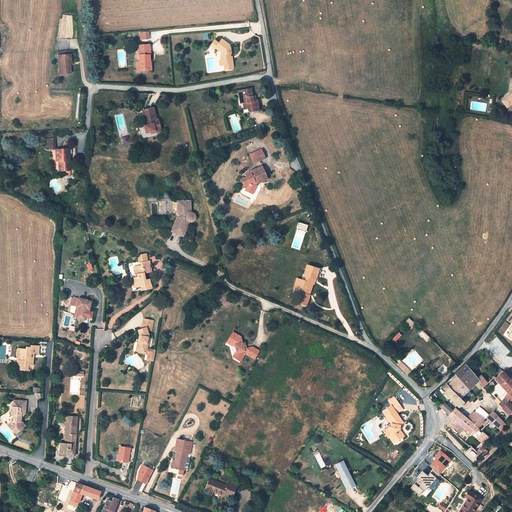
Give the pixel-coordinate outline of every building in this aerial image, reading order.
[(150,32),(140,32),(140,40),(150,39),(150,32)] [(233,67),(232,61),(231,60),(230,57),(230,54),(231,53),(230,47),(229,46),(230,45),(222,39),(219,43),(214,40),(210,46),(213,48),(215,48),(221,52),(221,55),(220,56),(221,61),(222,61),(223,64),(224,65),(225,70),(232,69),(233,67)] [(149,55),(151,55),(150,44),(140,45),(141,55),(139,55),(139,62),(137,62),(138,69),(145,68),(146,70),(151,70),(151,63),(150,63),(149,61),(150,61),(149,55)] [(71,62),(71,54),(59,55),(58,55),(60,74),(66,73),(66,69),(70,69),(70,65),(70,63),(71,62)] [(252,96),(251,89),(238,91),(240,103),(243,103),(243,106),(247,105),(248,109),(249,112),(259,110),(257,100),(255,100),(253,100),(252,96)] [(144,110),(147,122),(148,122),(148,124),(146,125),(144,125),(147,134),(151,133),(160,130),(162,129),(159,119),(157,119),(154,108),(144,110)] [(56,149),(54,138),(47,140),(47,148),(51,148),(51,150),(56,149)] [(59,161),(59,171),(70,171),(70,157),(69,157),(69,154),(70,154),(70,149),(56,149),(56,161),(59,161)] [(261,150),(250,155),(253,163),(265,158),(261,150)] [(262,167),(250,171),(251,172),(248,173),(249,174),(246,176),(246,177),(241,179),(245,188),(251,185),(250,183),(254,181),(255,184),(267,178),(262,167)] [(191,213),(190,201),(178,201),(178,215),(172,231),(183,236),(189,221),(192,221),(193,221),(194,219),(195,218),(195,216),(194,214),(193,214),(191,213)] [(298,228),(306,231),(308,225),(300,223),(298,228)] [(147,261),(146,254),(138,255),(139,263),(142,262),(142,265),(142,268),(136,270),(138,277),(136,277),(134,278),(135,282),(136,282),(137,287),(140,286),(141,290),(151,288),(149,279),(145,280),(144,273),(151,272),(149,261),(147,261)] [(142,268),(142,265),(134,267),(136,277),(138,277),(136,270),(142,268)] [(315,280),(318,269),(307,265),(304,276),(306,277),(305,281),(297,278),(296,282),(297,283),(295,288),(309,293),(312,284),(313,282),(312,282),(313,279),(315,280)] [(78,298),(72,297),(71,303),(70,305),(76,307),(78,298)] [(91,301),(78,298),(76,307),(78,307),(76,318),(85,320),(87,311),(86,311),(86,309),(87,309),(89,310),(91,301)] [(151,331),(154,321),(144,319),(142,329),(146,327),(148,332),(151,331)] [(142,329),(138,330),(140,335),(138,342),(140,342),(140,346),(138,346),(137,351),(139,351),(148,353),(155,354),(155,350),(147,349),(148,344),(147,344),(148,337),(149,337),(148,332),(146,327),(142,329)] [(245,346),(244,342),(242,343),(241,336),(233,332),(228,341),(235,345),(237,353),(235,358),(241,361),(245,353),(255,359),(259,351),(252,346),(246,348),(244,348),(243,346),(245,346)] [(235,345),(228,341),(227,342),(233,346),(235,353),(233,357),(235,358),(237,353),(235,345)] [(26,347),(26,349),(21,349),(21,357),(18,356),(17,362),(21,367),(21,370),(28,370),(28,365),(32,365),(33,365),(33,358),(32,358),(33,353),(34,354),(38,354),(39,346),(31,345),(31,347),(26,347)] [(400,362),(397,365),(398,364),(400,366),(399,367),(403,370),(405,368),(400,362)] [(477,378),(465,365),(455,374),(456,376),(468,388),(470,386),(478,379),(477,378)] [(511,381),(502,371),(495,378),(508,393),(511,397),(511,396),(511,381)] [(456,376),(455,374),(445,384),(447,386),(456,376)] [(449,387),(459,397),(465,391),(468,388),(456,376),(447,386),(449,387)] [(443,391),(459,407),(462,406),(464,402),(459,397),(449,387),(447,386),(445,384),(439,390),(441,392),(443,391)] [(391,405),(391,406),(397,401),(394,397),(388,402),(391,405)] [(508,401),(504,398),(501,402),(497,398),(494,400),(499,404),(502,408),(508,401)] [(22,429),(22,422),(21,422),(21,418),(21,416),(23,416),(25,414),(26,408),(25,408),(25,401),(14,400),(11,403),(11,413),(13,415),(13,416),(13,421),(12,421),(12,429),(14,431),(19,432),(22,429)] [(391,406),(397,413),(403,409),(397,401),(391,406)] [(511,405),(508,401),(502,408),(507,414),(508,412),(509,412),(511,414),(511,411),(511,405)] [(458,423),(472,435),(478,428),(467,419),(454,408),(452,410),(444,403),(443,404),(440,407),(446,413),(448,414),(449,415),(452,418),(454,420),(458,423)] [(388,428),(387,431),(385,433),(388,437),(389,437),(393,443),(404,436),(400,430),(399,429),(400,425),(401,424),(403,422),(397,413),(391,406),(391,405),(382,411),(386,417),(385,418),(388,422),(389,421),(391,423),(390,427),(388,427),(388,428)] [(492,423),(498,417),(493,411),(487,418),(492,423)] [(478,428),(484,421),(473,412),(467,419),(478,428)] [(59,453),(75,454),(77,417),(66,416),(65,443),(59,443),(59,453)] [(503,422),(498,417),(492,423),(498,428),(503,422)] [(484,444),(489,438),(484,433),(479,440),(483,444),(484,444)] [(192,442),(177,439),(175,451),(177,451),(175,460),(175,461),(176,461),(176,462),(173,462),(172,468),(180,469),(184,470),(187,454),(190,454),(192,442)] [(476,452),(479,456),(485,449),(487,447),(484,444),(483,444),(476,452)] [(131,448),(120,446),(118,454),(117,461),(128,462),(131,448)] [(440,474),(453,459),(441,449),(434,456),(436,458),(430,465),(440,474)] [(344,461),(335,465),(340,476),(341,475),(348,489),(355,486),(344,461)] [(143,465),(136,479),(146,484),(153,470),(143,465)] [(425,497),(439,481),(431,474),(429,475),(424,471),(418,477),(423,481),(419,486),(415,483),(411,488),(421,496),(422,494),(425,497)] [(227,483),(226,485),(209,479),(204,491),(212,494),(213,491),(223,495),(223,493),(232,496),(236,486),(227,483)] [(82,493),(81,493),(83,485),(76,483),(73,491),(70,499),(72,500),(78,502),(79,503),(82,494),(82,493)] [(100,492),(83,485),(81,493),(82,493),(82,494),(98,499),(100,492)] [(472,511),(481,499),(468,491),(465,496),(468,498),(461,510),(464,511),(472,511)] [(106,500),(102,511),(113,511),(118,499),(113,498),(111,502),(106,500)]
